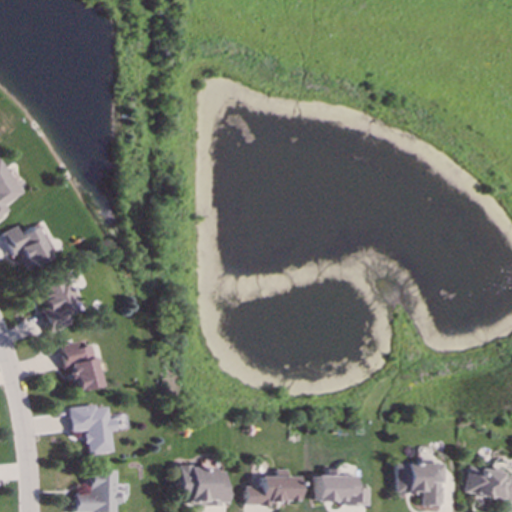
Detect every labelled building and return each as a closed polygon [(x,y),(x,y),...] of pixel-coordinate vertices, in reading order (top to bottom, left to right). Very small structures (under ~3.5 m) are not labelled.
[(33,227),(17,234),(14,227),(0,233),(10,256),(17,252),(25,269),(47,259),(33,227)] [(34,287),(43,309),(38,311),(46,330),(78,318),(61,276),(34,287)] [(55,346),(61,369),(65,368),(67,377),(70,377),(74,392),(97,387),(87,345),(74,348),(72,342),(55,346)] [(65,409),(68,432),(82,431),(84,455),(109,452),(107,430),(126,428),(125,415),(105,417),(104,405),(65,409)] [(417,506),(436,506),(436,464),(390,464),(390,494),(417,494),(417,506)] [(174,504),(226,504),(226,484),(222,484),(222,469),(175,468),(174,504)] [(511,491),(511,474),(463,468),(460,494),(511,501),(511,491)] [(72,511),(113,511),(114,503),(124,503),(124,485),(113,485),(113,471),(88,470),(87,494),(72,494),(72,511)] [(241,505),(267,506),(267,501),(294,502),(294,477),(282,477),(283,470),(272,470),(271,477),(256,476),(256,487),(242,487),(241,505)] [(312,501),(338,502),(338,506),(364,506),(364,488),(349,488),(350,476),(312,476),(312,501)]
